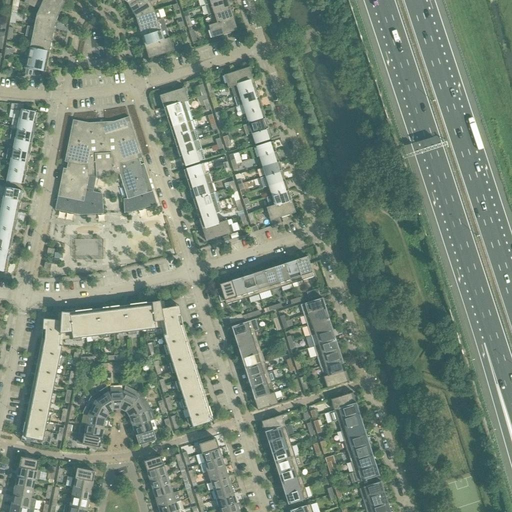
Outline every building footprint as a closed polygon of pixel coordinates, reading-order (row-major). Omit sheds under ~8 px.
[(36,16),(36,18),(55,22),(62,7),(50,0),(25,0),(24,3),(34,8),(35,6),(39,8),(36,16)] [(127,3),(131,10),(149,0),(150,2),(153,0),(129,0),(127,3)] [(135,17),(154,11),(154,9),(150,2),(149,0),(131,10),(135,17)] [(222,0),(210,4),(214,14),(230,8),(227,0),(222,0)] [(214,14),(217,23),(234,19),(230,8),(214,14)] [(135,17),(138,27),(161,20),(158,10),(154,11),(135,17)] [(17,14),(11,12),(10,18),(11,18),(10,23),(15,24),(16,20),(22,21),(23,15),(17,14)] [(36,18),(34,28),(53,32),(55,22),(36,18)] [(138,27),(141,36),(166,29),(163,19),(161,20),(138,27)] [(217,23),(208,26),(212,38),(237,30),(234,19),(217,23)] [(34,28),(32,38),(51,42),(53,32),(34,28)] [(141,36),(145,46),(164,40),(163,40),(169,38),(166,29),(141,36)] [(32,38),(30,47),(50,51),(51,42),(32,38)] [(164,40),(145,46),(149,59),(155,57),(166,53),(174,51),(170,38),(169,38),(163,40),(164,40)] [(30,47),(28,58),(48,62),(50,51),(30,47)] [(48,62),(28,58),(26,68),(24,75),(38,76),(39,71),(45,72),(48,62)] [(228,88),(231,87),(237,86),(236,85),(253,80),(249,67),(224,75),(228,88)] [(231,87),(234,96),(256,89),(253,80),(236,85),(237,86),(231,87)] [(160,96),(163,108),(180,103),(180,104),(186,102),(189,101),(189,100),(185,88),(160,96)] [(237,106),(243,104),(259,99),(256,89),(234,96),(237,106)] [(243,104),(246,114),(262,109),(259,99),(243,104)] [(163,108),(167,118),(189,111),(186,102),(180,104),(180,103),(163,108)] [(12,119),(19,120),(36,124),(38,113),(23,110),(24,105),(11,104),(10,109),(14,110),(12,119)] [(246,114),(249,124),(266,119),(262,109),(246,114)] [(170,128),(186,122),(192,120),(189,111),(167,118),(170,128)] [(223,114),(222,111),(215,113),(216,118),(218,123),(223,122),(222,118),(221,116),(222,116),(224,116),(223,114)] [(65,162),(68,163),(67,169),(63,168),(57,196),(55,210),(81,215),(103,214),(102,194),(93,192),(96,177),(112,176),(112,175),(120,175),(127,199),(123,199),(124,200),(124,212),(131,212),(157,204),(153,191),(144,164),(141,165),(139,159),(142,158),(129,117),(114,122),(105,122),(97,123),(89,123),(73,120),(65,162)] [(12,129),(34,134),(36,124),(19,120),(12,119),(10,129),(12,129)] [(249,124),(252,134),(269,128),(266,119),(249,124)] [(170,128),(173,137),(190,132),(186,122),(170,128)] [(269,128),(252,134),(255,144),(272,138),(269,128)] [(34,134),(12,129),(10,139),(15,140),(32,144),(34,134)] [(173,137),(176,147),(193,142),(198,140),(195,130),(190,132),(173,137)] [(15,140),(13,150),(30,154),(32,144),(15,140)] [(256,147),(259,157),(276,152),(273,141),(256,147)] [(176,147),(179,157),(196,152),(193,142),(176,147)] [(6,159),(11,160),(28,163),(30,154),(13,150),(8,149),(6,159)] [(202,150),(196,152),(179,157),(182,167),(205,160),(202,150)] [(259,157),(262,167),(279,162),(276,152),(259,157)] [(11,160),(9,170),(26,173),(28,163),(11,160)] [(217,171),(224,168),(223,163),(222,162),(215,164),(217,171)] [(262,167),(266,177),(282,171),(279,162),(262,167)] [(183,170),(186,180),(209,173),(206,163),(183,170)] [(26,173),(9,170),(7,181),(24,184),(26,173)] [(266,177),(269,186),(285,181),(282,171),(266,177)] [(186,180),(190,190),(212,183),(209,173),(186,180)] [(269,186),(272,196),(289,191),(285,181),(269,186)] [(190,190),(193,200),(215,192),(212,183),(190,190)] [(5,188),(3,198),(20,201),(22,191),(5,188)] [(267,198),(270,207),(275,205),(275,206),(292,201),(289,191),(272,196),(267,198)] [(193,200),(196,209),(219,202),(215,192),(193,200)] [(3,198),(1,208),(18,212),(20,201),(3,198)] [(275,205),(270,207),(266,208),(267,208),(270,221),(280,218),(295,213),(292,201),(275,206),(275,205)] [(196,209),(199,219),(216,214),(222,212),(219,202),(196,209)] [(1,208),(0,213),(0,218),(16,221),(18,212),(1,208)] [(199,219),(202,229),(219,224),(219,223),(216,214),(199,219)] [(0,218),(0,228),(14,231),(16,221),(0,218)] [(219,224),(202,229),(206,241),(231,233),(231,232),(233,231),(230,224),(229,225),(227,221),(227,220),(219,223),(219,224)] [(0,228),(0,238),(12,241),(14,231),(0,228)] [(0,249),(10,252),(12,241),(0,238),(0,249)] [(0,249),(0,259),(8,261),(10,252),(0,249)] [(307,256),(296,260),(303,280),(314,277),(307,256)] [(8,261),(0,259),(0,270),(6,272),(8,261)] [(285,263),(292,284),(303,280),(296,260),(289,262),(290,263),(286,264),(285,263)] [(281,265),(274,267),(281,287),(292,284),(285,263),(285,264),(281,265)] [(264,270),(263,270),(270,291),(281,287),(274,267),(268,269),(268,270),(264,271),(264,270)] [(259,272),(253,274),(259,294),(270,291),(263,270),(263,271),(259,272)] [(242,277),(248,298),(259,294),(253,274),(246,276),(246,277),(242,278),(242,277)] [(237,279),(231,281),(237,301),(248,298),(242,277),(241,277),(242,278),(238,279),(237,279)] [(237,301),(231,281),(220,284),(221,289),(217,290),(220,302),(225,301),(226,305),(237,301)] [(306,293),(308,299),(321,295),(319,289),(306,293)] [(300,305),(304,316),(326,309),(324,302),(323,302),(322,299),(323,299),(323,298),(300,305)] [(152,305),(138,307),(142,331),(161,328),(162,331),(180,326),(178,317),(181,316),(179,306),(162,309),(160,301),(152,302),(152,305)] [(138,307),(125,308),(128,332),(142,331),(138,307)] [(125,308),(111,310),(114,334),(128,332),(125,308)] [(304,316),(307,326),(329,319),(327,315),(328,315),(326,309),(304,316)] [(111,310),(97,312),(101,336),(114,334),(111,310)] [(45,330),(44,339),(63,343),(63,340),(73,339),(70,315),(70,312),(61,312),(61,320),(43,319),(43,329),(45,330)] [(97,312),(84,313),(87,337),(101,336),(97,312)] [(84,313),(70,315),(73,339),(87,337),(84,313)] [(229,317),(220,319),(222,326),(243,320),(241,314),(229,318),(229,317)] [(255,319),(251,320),(231,327),(231,328),(232,327),(233,331),(232,331),(234,337),(255,331),(259,330),(255,319)] [(307,326),(310,336),(333,329),(331,323),(330,323),(329,319),(307,326)] [(183,336),(180,326),(162,331),(165,341),(183,336)] [(310,336),(314,347),(336,339),(335,339),(334,336),(335,335),(333,329),(310,336)] [(238,348),(258,341),(255,331),(234,337),(236,344),(237,344),(238,347),(238,348)] [(186,345),(183,336),(165,341),(168,350),(186,345)] [(44,339),(42,349),(61,353),(63,343),(44,339)] [(314,347),(317,357),(339,350),(337,343),(337,344),(335,340),(336,340),(336,339),(314,347)] [(239,352),(241,358),(261,352),(258,341),(238,348),(240,352),(239,352)] [(189,355),(186,345),(168,350),(171,360),(189,355)] [(42,349),(41,359),(59,363),(61,353),(42,349)] [(317,357),(320,367),(342,360),(341,356),(339,350),(317,357)] [(244,368),(244,369),(265,362),(261,352),(241,358),(243,365),(244,364),(245,368),(244,368)] [(192,364),(189,355),(171,360),(174,369),(192,364)] [(41,359),(39,369),(57,372),(59,363),(41,359)] [(320,367),(324,377),(346,370),(344,364),(343,364),(342,360),(320,367)] [(246,373),(248,379),(268,373),(265,362),(244,369),(245,369),(246,372),(246,373)] [(195,374),(192,364),(174,369),(177,379),(195,374)] [(39,369),(37,378),(55,382),(57,372),(39,369)] [(346,370),(324,377),(327,388),(349,381),(346,370)] [(251,389),(271,383),(268,373),(248,379),(250,385),(251,389)] [(198,383),(195,374),(177,379),(180,389),(198,383)] [(37,378),(35,388),(53,392),(55,382),(37,378)] [(201,393),(198,383),(180,389),(183,398),(201,393)] [(252,393),(254,399),(274,393),(271,383),(251,389),(252,389),(253,393),(252,393)] [(125,386),(124,391),(120,409),(126,412),(138,399),(142,394),(125,386)] [(107,387),(91,397),(108,413),(114,410),(108,392),(107,387)] [(35,388),(33,398),(51,402),(53,392),(35,388)] [(124,391),(108,392),(114,410),(120,409),(124,391)] [(204,403),(201,393),(183,398),(186,408),(204,403)] [(274,393),(254,399),(257,410),(258,410),(278,404),(274,393)] [(331,400),(334,410),(356,403),(353,393),(331,400)] [(82,414),(88,415),(105,419),(108,413),(91,397),(82,414)] [(33,398),(31,408),(49,412),(51,402),(33,398)] [(147,412),(138,399),(126,412),(130,418),(147,412)] [(153,410),(160,408),(158,402),(158,401),(154,402),(154,403),(152,408),(153,410)] [(207,412),(204,403),(186,408),(189,417),(207,412)] [(337,421),(360,414),(359,413),(358,410),(356,403),(334,410),(334,411),(328,413),(332,422),(337,421)] [(31,408),(29,418),(47,422),(49,412),(31,408)] [(150,421),(147,412),(130,418),(133,427),(150,421)] [(210,422),(207,412),(189,417),(193,427),(205,424),(210,422)] [(337,421),(341,431),(363,424),(361,418),(360,418),(359,414),(360,414),(337,421)] [(88,415),(86,425),(104,428),(105,419),(88,415)] [(261,422),(265,432),(285,426),(282,415),(261,422)] [(29,418),(27,428),(45,432),(47,422),(29,418)] [(153,430),(150,421),(133,427),(136,436),(153,430)] [(80,424),(78,433),(102,438),(104,428),(86,425),(80,424)] [(341,431),(344,441),(366,434),(365,434),(364,430),(365,430),(363,424),(341,431)] [(268,442),(268,443),(288,436),(285,426),(265,432),(267,439),(267,438),(268,442)] [(45,432),(27,428),(25,438),(30,439),(43,441),(45,432)] [(156,440),(153,430),(136,436),(139,446),(148,443),(149,445),(155,441),(154,441),(156,440)] [(102,438),(78,433),(76,444),(82,445),(82,444),(84,444),(83,445),(90,448),(90,446),(100,448),(102,438)] [(344,441),(347,452),(369,444),(367,438),(366,435),(366,434),(344,441)] [(269,447),(271,453),(292,446),(288,436),(268,443),(269,443),(270,446),(269,447)] [(199,444),(202,454),(219,448),(216,439),(207,442),(206,439),(200,443),(200,444),(199,444)] [(347,452),(350,462),(373,455),(373,454),(372,455),(371,451),(369,444),(347,452)] [(274,463),(295,457),(292,446),(271,453),(273,459),(274,459),(275,463),(274,463)] [(202,454),(205,463),(222,457),(219,448),(202,454)] [(276,467),(278,474),(298,467),(303,466),(300,455),(295,457),(274,463),(275,464),(275,463),(276,467)] [(350,462),(354,472),(376,465),(374,459),(373,459),(372,455),(373,455),(350,462)] [(21,457),(19,467),(37,470),(39,460),(37,460),(37,459),(31,456),(30,459),(21,457)] [(144,462),(147,471),(164,466),(161,456),(159,457),(159,456),(152,456),(153,459),(144,462)] [(205,463),(208,472),(225,467),(222,457),(205,463)] [(376,465),(354,472),(357,483),(379,476),(379,475),(378,475),(377,471),(378,471),(376,465)] [(147,471),(150,480),(167,475),(164,466),(147,471)] [(19,467),(17,476),(35,480),(39,481),(41,471),(37,470),(19,467)] [(77,468),(75,478),(93,481),(95,472),(86,470),(86,467),(79,467),(79,469),(77,468)] [(208,472),(211,481),(228,476),(225,467),(208,472)] [(281,483),(281,484),(301,477),(298,467),(278,474),(280,480),(281,483)] [(150,480),(153,489),(170,484),(167,475),(150,480)] [(17,476),(15,486),(33,489),(35,480),(17,476)] [(211,481),(213,490),(231,485),(228,476),(211,481)] [(71,487),(73,487),(91,491),(93,481),(75,478),(73,477),(71,487)] [(282,488),(284,494),(305,488),(301,477),(281,484),(282,484),(283,488),(282,488)] [(359,489),(362,499),(385,492),(383,486),(382,486),(381,482),(359,489)] [(153,489),(156,499),(173,493),(170,484),(153,489)] [(213,490),(216,499),(233,494),(231,485),(213,490)] [(15,486),(13,495),(31,499),(33,489),(15,486)] [(73,487),(72,497),(89,500),(91,491),(73,487)] [(305,488),(284,494),(286,500),(287,500),(288,504),(288,505),(308,498),(305,488)] [(159,508),(176,502),(181,501),(178,492),(173,493),(156,499),(159,508)] [(362,499),(366,510),(388,503),(388,502),(387,502),(386,499),(387,499),(385,492),(362,499)] [(216,499),(219,509),(236,503),(233,494),(216,499)] [(13,495),(11,504),(34,509),(36,500),(31,499),(13,495)] [(72,497),(70,506),(87,510),(89,500),(72,497)] [(159,508),(159,511),(177,511),(179,511),(176,502),(159,508)] [(239,511),(236,503),(219,509),(220,511),(239,511)] [(366,510),(366,511),(390,511),(389,507),(387,503),(388,503),(366,510)]
